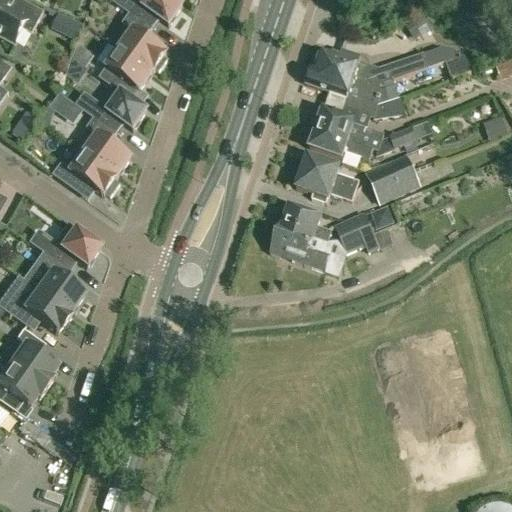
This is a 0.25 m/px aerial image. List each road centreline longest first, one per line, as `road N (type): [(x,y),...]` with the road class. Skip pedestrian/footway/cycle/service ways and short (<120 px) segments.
road 1 (primary): [(190,277),(284,0)]
road 2 (residential): [(212,0),(127,254)]
road 3 (primary): [(113,511),(190,277)]
road 4 (residential): [(127,254),(66,437)]
road 5 (residential): [(0,159),(127,254)]
